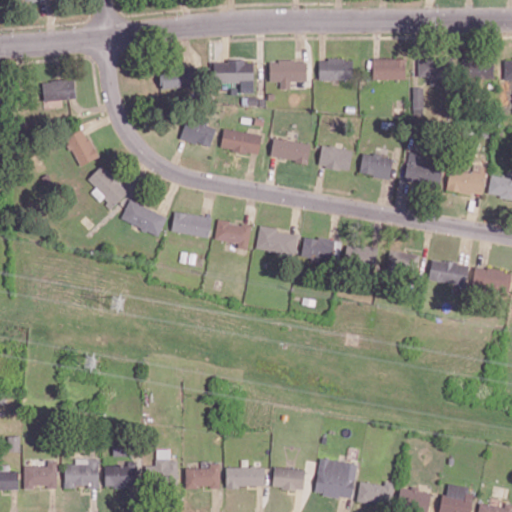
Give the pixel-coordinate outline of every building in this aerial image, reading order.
[(496,59),(496,75),(481,75),(481,83),(471,83),(471,75),(464,75),(464,56),(481,56),(481,59),(496,59)] [(354,59),(354,78),(320,78),(320,77),(320,59),(329,59),(329,57),(345,57),(345,59),(354,59)] [(408,58),(408,62),(407,62),(407,78),(374,78),(374,57),(396,57),(396,58),(408,58)] [(454,57),(454,84),(431,84),(431,75),(420,75),(420,57),(454,57)] [(255,61),(255,92),(242,92),(242,81),(215,81),(215,61),(229,61),(229,59),(246,58),(246,61),(255,61)] [(308,61),(308,79),(308,80),(291,80),(291,88),(281,88),(281,80),(270,80),(271,61),(279,61),(279,58),(295,59),(295,61),(308,61)] [(204,66),(205,85),(161,88),(160,69),(184,67),(193,66),(193,67),(204,66)] [(75,78),(77,97),(45,100),(43,82),(52,81),(52,79),(67,78),(68,79),(75,78)] [(217,127),(210,146),(197,142),(197,143),(181,137),(188,117),(199,121),(200,118),(208,121),(207,124),(217,127)] [(381,126),(393,128),(394,122),(382,120),(381,126)] [(263,133),(259,153),(248,151),(248,153),(230,149),(231,147),(221,145),(225,126),(263,133)] [(100,155),(81,165),(72,148),(70,149),(67,143),(70,142),(67,136),(82,128),(88,139),(91,137),(96,147),(95,147),(98,153),(99,153),(100,155)] [(312,142),(308,162),(296,160),(297,158),(271,154),(274,136),(281,137),(283,136),(288,137),(289,139),(312,142)] [(353,149),(350,168),(341,167),(340,169),(326,166),(326,164),(319,163),(323,144),(353,149)] [(444,166),(440,186),(430,184),(429,186),(416,184),(416,181),(405,179),(410,150),(422,152),(420,162),(444,166)] [(394,157),(390,179),(373,175),(373,173),(360,171),(364,152),(374,153),(374,152),(382,153),(381,155),(394,157)] [(488,165),(483,193),(471,191),(471,193),(460,191),(447,188),(451,167),(473,171),(474,162),(488,165)] [(128,191),(111,208),(106,203),(108,201),(104,197),(106,195),(89,178),(102,164),(110,173),(112,171),(122,181),(120,183),(128,191)] [(511,176),(511,198),(501,196),(501,194),(489,192),(492,173),(511,176)] [(168,216),(159,235),(148,230),(146,231),(142,229),(141,226),(122,217),(131,198),(168,216)] [(213,216),(211,228),(210,233),(209,236),(172,230),(175,212),(175,210),(186,212),(186,211),(206,215),(213,216)] [(253,224),(248,248),(239,247),(239,242),(215,238),(219,218),(231,220),(231,222),(242,224),(243,222),(253,224)] [(299,234),(295,253),(289,252),(289,256),(278,254),(278,252),(269,250),(269,249),(256,246),(260,223),(278,227),(278,230),(299,234)] [(336,239),(332,260),(325,259),(324,260),(312,258),(312,256),(302,255),(305,238),(304,238),(305,235),(319,238),(319,236),(336,239)] [(379,247),(375,268),(357,265),(358,263),(345,261),(348,244),(362,247),(363,244),(379,247)] [(421,254),(417,274),(395,269),(395,272),(384,269),(389,247),(421,254)] [(471,265),(467,285),(429,278),(433,258),(446,260),(446,259),(453,260),(458,260),(458,262),(471,265)] [(511,271),(511,278),(510,291),(473,284),(477,265),(488,268),(489,265),(505,269),(505,271),(511,271)] [(19,435),(7,436),(8,450),(20,450),(19,435)] [(113,456),(129,455),(127,437),(112,439),(113,456)] [(178,459),(178,484),(160,484),(160,481),(146,481),(146,464),(156,464),(156,458),(157,458),(157,448),(171,447),(171,459),(178,459)] [(359,463),(352,497),(340,495),(340,497),(323,494),(324,491),(315,490),(322,456),(329,458),(329,457),(346,460),(345,461),(359,463)] [(100,457),(100,466),(100,480),(100,487),(88,487),(88,483),(76,483),(76,486),(65,486),(65,480),(66,480),(66,462),(89,462),(89,457),(100,457)] [(58,459),(58,487),(48,487),(48,483),(34,483),(34,487),(25,487),(25,465),(34,465),(34,464),(37,464),(37,465),(49,464),(49,459),(58,459)] [(138,460),(138,484),(130,484),(130,487),(114,487),(114,484),(106,484),(106,463),(120,463),(123,463),(128,463),(128,460),(138,460)] [(221,462),(221,486),(211,486),(211,484),(199,484),(199,487),(186,487),(186,466),(211,466),(211,462),(221,462)] [(266,466),(266,484),(240,484),(240,487),(227,487),(227,465),(251,465),(252,464),(256,464),(257,466),(266,466)] [(307,468),(304,488),(297,487),(297,489),(282,487),(283,485),(273,484),(276,465),(307,468)] [(0,470),(19,470),(19,488),(0,488),(0,470)] [(387,480),(397,481),(392,506),(381,504),(382,501),(370,499),(370,502),(358,499),(362,480),(386,484),(387,480)] [(475,493),(471,511),(440,511),(444,493),(447,493),(449,482),(470,486),(469,492),(475,493)] [(432,492),(428,511),(416,509),(417,504),(399,501),(402,486),(412,487),(413,484),(420,486),(420,489),(432,492)] [(506,502),(511,502),(511,511),(479,511),(481,502),(505,506),(506,502)]
